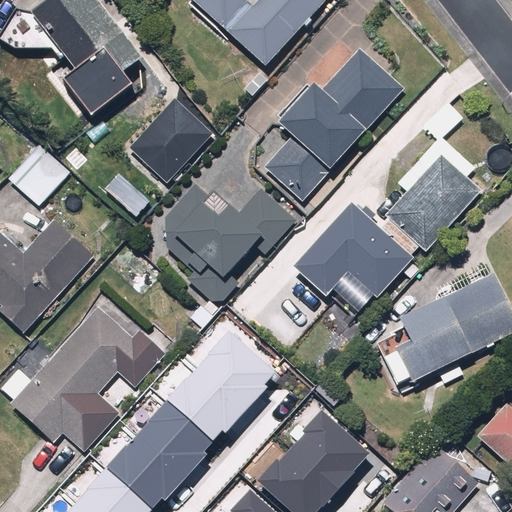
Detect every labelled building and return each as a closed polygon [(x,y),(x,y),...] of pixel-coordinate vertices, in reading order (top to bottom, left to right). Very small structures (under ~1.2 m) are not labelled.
[(83,0),(47,0),(21,21),(67,79),(52,90),(82,128),(124,94),(113,81),(135,64),(83,0)] [(181,0),(179,3),(258,76),(327,0),(181,0)] [(304,87),(267,128),(283,142),(253,174),(292,210),(400,92),(357,53),(316,98),(304,87)] [(167,98),(119,147),(162,189),(209,140),(167,98)] [(444,106),(415,132),(429,147),(458,122),(444,106)] [(401,196),(379,220),(418,257),(477,195),(464,182),(472,173),(438,140),(393,188),(401,196)] [(511,153),(501,141),(483,158),(499,176),(511,163),(511,153)] [(36,145),(3,182),(37,214),(71,176),(36,145)] [(163,220),(146,237),(188,278),(182,285),(210,312),(232,289),(222,280),(251,250),(260,259),(294,224),(261,192),(232,222),(194,186),(176,205),(171,200),(158,214),(163,220)] [(345,206),(285,271),(318,302),(339,279),(368,306),(397,275),(404,282),(415,271),(366,225),(372,218),(361,208),(354,215),(345,206)] [(0,239),(0,326),(15,341),(91,261),(52,224),(20,258),(0,239)] [(511,324),(490,278),(390,326),(396,338),(370,350),(391,396),(511,338),(511,324)] [(94,310),(25,383),(15,373),(0,388),(0,397),(8,405),(3,409),(55,459),(67,446),(78,457),(116,418),(95,398),(109,383),(120,394),(126,387),(131,392),(171,350),(144,325),(127,342),(94,310)] [(277,372),(231,331),(201,362),(250,407),(269,387),(266,384),(277,372)] [(201,362),(169,397),(215,439),(226,428),(229,430),(250,407),(201,362)] [(215,441),(170,400),(140,431),(189,476),(208,456),(205,453),(215,441)] [(511,420),(500,410),(471,443),(511,479),(511,420)] [(327,412),(263,481),(297,511),(307,511),(367,448),(327,412)] [(140,431),(108,466),(154,508),(165,497),(168,499),(189,476),(140,431)] [(446,511),(470,487),(432,450),(377,508),(381,511),(446,511)] [(149,511),(152,510),(106,468),(76,500),(89,511),(149,511)] [(280,511),(256,490),(235,511),(280,511)] [(89,511),(76,500),(65,511),(89,511)]
